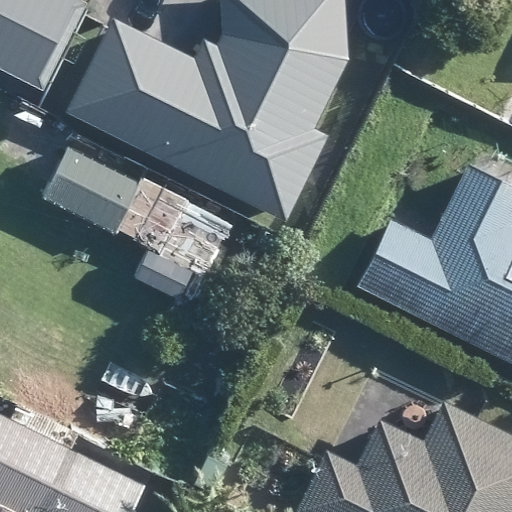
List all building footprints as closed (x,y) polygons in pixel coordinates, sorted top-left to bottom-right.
[(0,0),(0,78),(31,93),(76,0),(0,0)] [(298,133),(342,39),(332,0),(218,0),(219,24),(199,67),(113,26),(69,117),(280,217),(316,142),(298,133)] [(400,0),(364,0),(343,40),(378,60),(408,4),(400,0)] [(131,184),(67,153),(55,148),(32,197),(37,200),(29,218),(51,228),(60,211),(108,234),(131,184)] [(511,208),(511,191),(470,171),(459,165),(432,219),(422,238),(390,223),(381,218),(348,284),(511,366),(511,223),(506,220),(511,208)] [(511,511),(511,439),(432,399),(412,441),(369,419),(346,465),(330,457),(317,451),(286,511),(288,511),(511,511)] [(119,511),(133,486),(67,452),(0,419),(0,511),(119,511)]
